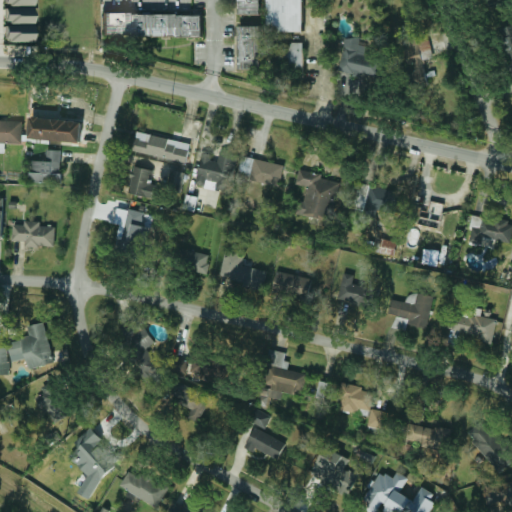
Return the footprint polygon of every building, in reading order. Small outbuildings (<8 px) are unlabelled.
[(33,8),(32,0),(4,0),(5,7),(6,7),(6,43),(34,43),(33,8)] [(238,0),(239,13),(261,13),(260,0),(238,0)] [(303,0),(267,0),(267,31),(303,32),(303,0)] [(104,36),(203,36),(203,14),(104,14),(104,36)] [(511,25),(499,30),(510,63),(511,62),(511,25)] [(261,26),(238,27),(239,70),(262,69),(261,26)] [(433,58),(429,35),(399,41),(405,69),(413,67),(415,80),(427,78),(423,60),(433,58)] [(345,37),(339,72),(377,80),(381,60),(364,57),(366,46),(359,45),(360,40),(345,37)] [(304,42),(291,43),(291,69),(304,69),(304,42)] [(30,139),(81,142),(82,121),(31,118),(30,139)] [(0,152),(5,153),(5,144),(22,144),(23,121),(0,120),(0,152)] [(187,162),(190,142),(136,133),(133,153),(187,162)] [(61,183),(61,150),(47,150),(47,161),(30,161),(29,183),(61,183)] [(195,185),(230,193),(239,155),(221,151),(218,161),(211,160),(213,152),(203,150),(195,185)] [(279,187),(284,165),(242,156),(238,177),(279,187)] [(128,193),(158,199),(161,186),(149,184),(152,170),(133,166),(128,193)] [(185,173),(171,170),(168,184),(182,187),(185,173)] [(295,214),(330,221),(339,180),(299,172),(297,185),(307,187),(304,202),(298,201),(295,214)] [(195,210),(196,197),(187,196),(186,210),(195,210)] [(414,226),(440,231),(447,202),(429,198),(427,207),(418,205),(414,226)] [(147,213),(117,208),(115,222),(123,223),(118,250),(140,254),(147,213)] [(468,242),(494,247),(496,240),(511,243),(511,240),(511,222),(474,215),(468,242)] [(13,224),(12,240),(25,241),(25,247),(55,247),(56,227),(41,226),(41,221),(24,221),(24,225),(13,224)] [(373,250),(394,256),(397,242),(376,237),(373,250)] [(211,256),(182,248),(177,268),(206,275),(211,256)] [(220,280),(264,288),(268,271),(242,266),(244,254),(226,251),(220,280)] [(313,279),(277,271),(273,292),(308,300),(313,279)] [(354,275),(344,273),(339,301),(368,306),(372,288),(352,284),(354,275)] [(116,331),(155,392),(164,387),(154,370),(168,361),(161,350),(152,356),(147,348),(155,343),(139,317),(116,331)] [(54,363),(45,322),(28,326),(31,338),(8,344),(12,362),(26,358),(29,369),(54,363)] [(9,345),(0,345),(0,374),(9,374),(9,345)] [(189,373),(226,380),(230,357),(193,350),(189,373)] [(307,374),(285,369),(289,353),(271,350),(262,396),(282,400),(283,392),(303,396),(307,374)] [(185,374),(189,361),(174,357),(170,370),(185,374)] [(41,387),(44,394),(35,398),(41,410),(46,407),(55,423),(72,413),(55,380),(41,387)] [(192,410),(188,417),(198,422),(211,399),(179,381),(169,397),(192,410)] [(340,410),(357,413),(358,407),(370,410),(374,390),(341,384),(338,399),(342,400),(340,410)] [(249,421),(266,428),(272,416),(255,408),(249,421)] [(395,413),(371,409),(368,427),(391,432),(395,413)] [(466,434),(500,472),(511,461),(511,452),(482,419),(466,434)] [(405,443),(448,448),(450,430),(408,424),(405,443)] [(90,477),(78,489),(85,497),(122,461),(90,428),(75,443),(80,448),(70,457),(90,477)] [(287,442),(254,428),(245,448),(254,452),(255,448),(279,459),(287,442)] [(311,475),(350,496),(361,476),(345,468),(350,459),(326,447),(311,475)] [(121,486),(129,491),(126,496),(139,503),(141,499),(157,508),(169,488),(141,471),(138,477),(129,471),(121,486)] [(382,472),(360,507),(368,511),(379,511),(381,509),(385,511),(397,511),(398,511),(399,511),(427,511),(437,496),(423,487),(414,500),(401,492),(409,478),(398,471),(393,479),(382,472)] [(208,511),(187,500),(184,506),(175,501),(169,511),(208,511)]
